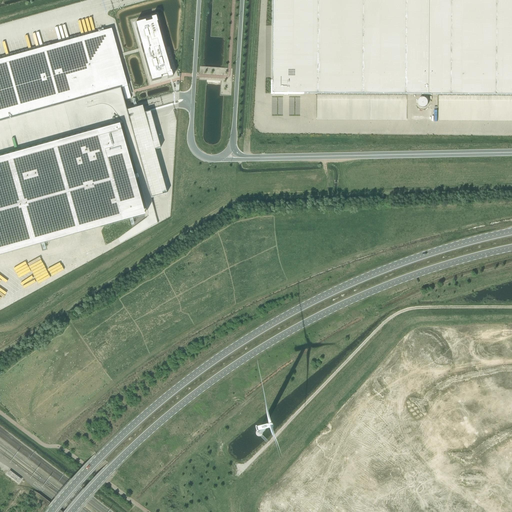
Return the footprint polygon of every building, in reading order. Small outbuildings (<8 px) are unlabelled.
[(511,0),(273,0),(272,93),(511,95),(511,0)] [(145,21),(135,24),(142,49),(143,52),(151,82),(161,79),(161,77),(167,76),(168,79),(173,77),(171,71),(170,72),(157,23),(156,17),(151,18),(152,21),(145,23),(145,21)] [(0,122),(115,90),(122,88),(128,87),(122,67),(120,58),(119,56),(119,55),(111,29),(0,60),(0,122)] [(128,87),(130,96),(132,95),(132,93),(124,66),(122,67),(128,87)] [(128,87),(122,88),(126,100),(131,99),(130,96),(128,87)] [(119,126),(0,159),(0,256),(144,217),(119,126)] [(7,474),(19,482),(22,479),(10,470),(7,474)]
